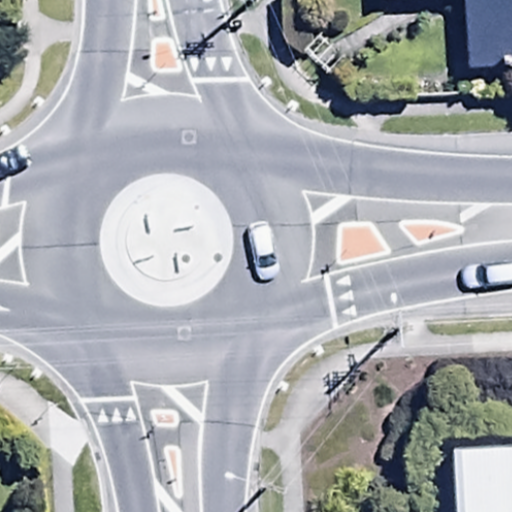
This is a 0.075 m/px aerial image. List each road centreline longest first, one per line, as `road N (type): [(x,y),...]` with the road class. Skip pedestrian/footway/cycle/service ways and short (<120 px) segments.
road 1 (secondary): [(511,277),(232,320)]
road 2 (secondary): [(234,167),(511,188)]
road 3 (tertiary): [(72,185),(97,91),(106,0)]
road 4 (tertiary): [(136,511),(98,327)]
road 5 (tertiary): [(227,324),(213,511)]
road 6 (secondary): [(72,185),(116,147),(145,139),(174,138),(228,161)]
road 7 (secondary): [(234,167),(265,227),(253,293),(232,320)]
road 8 (tertiary): [(190,0),(228,161)]
road 9 (secondary): [(92,323),(60,275),(55,247),(69,191)]
road 10 (secondary): [(227,324),(203,339),(149,347),(98,327)]
